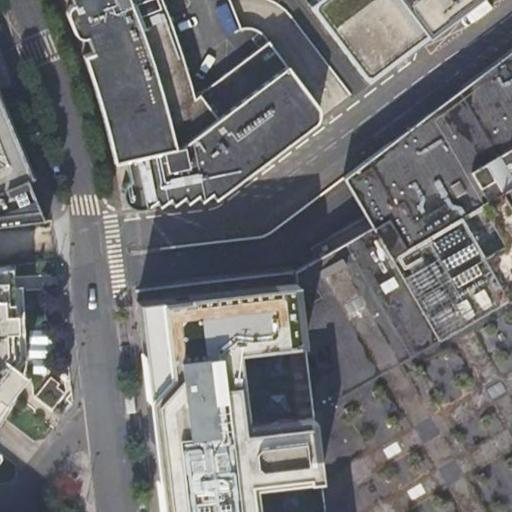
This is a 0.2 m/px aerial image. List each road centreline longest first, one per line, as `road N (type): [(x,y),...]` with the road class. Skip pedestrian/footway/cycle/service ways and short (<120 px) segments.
road 1 (residential): [(511,14),(248,223),(102,232)]
road 2 (residential): [(102,232),(128,511)]
road 3 (residential): [(13,0),(102,232)]
